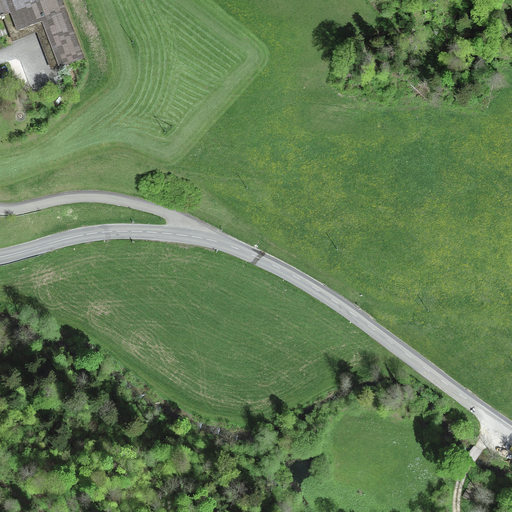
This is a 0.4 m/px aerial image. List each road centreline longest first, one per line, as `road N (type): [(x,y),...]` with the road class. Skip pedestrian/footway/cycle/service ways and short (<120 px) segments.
road 1 (secondary): [(511,430),(281,268),(191,236)]
road 2 (residential): [(191,236),(173,216),(117,198),(0,210)]
road 3 (secondary): [(191,236),(107,231),(0,256)]
